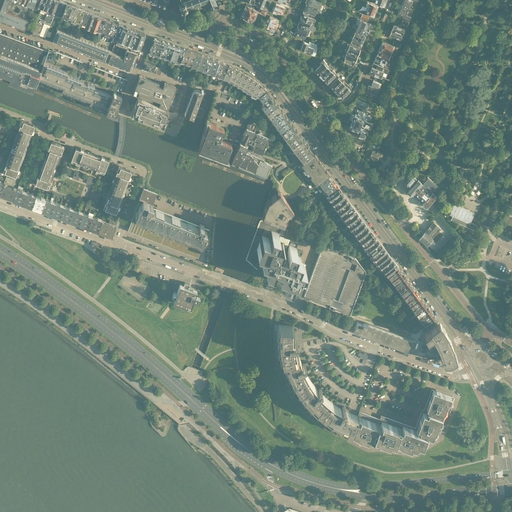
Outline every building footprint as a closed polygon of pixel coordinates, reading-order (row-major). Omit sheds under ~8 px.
[(28,19),(23,18),(5,11),(9,0),(3,0),(0,9),(0,20),(12,25),(18,28),(21,29),(24,30),(28,19)] [(33,9),(35,0),(27,0),(26,5),(27,4),(33,7),(32,9),(32,8),(33,9)] [(41,8),(44,0),(35,0),(33,9),(40,11),(40,10),(41,8)] [(49,27),(54,17),(54,16),(54,15),(60,0),(58,0),(51,0),(47,13),(46,15),(45,19),(44,20),(43,25),(39,35),(45,38),(49,27)] [(44,0),(41,8),(40,10),(47,13),(51,0),(44,0)] [(61,17),(66,3),(60,0),(54,15),(54,16),(60,18),(61,17)] [(179,2),(178,2),(179,4),(177,4),(178,5),(179,4),(179,5),(180,5),(180,7),(180,8),(179,9),(180,10),(181,9),(182,11),(182,10),(182,9),(183,9),(184,10),(185,12),(185,13),(185,14),(186,13),(186,14),(186,13),(189,12),(189,13),(190,13),(189,13),(193,12),(193,10),(196,9),(197,10),(200,9),(201,9),(200,8),(203,6),(203,7),(204,7),(204,9),(205,10),(204,10),(205,10),(209,8),(209,9),(210,11),(210,12),(210,11),(214,10),(215,10),(214,10),(218,8),(219,9),(219,8),(218,8),(218,6),(219,5),(219,4),(221,4),(221,3),(220,0),(219,0),(180,0),(180,1),(181,1),(181,2),(181,3),(180,3),(179,2)] [(246,0),(264,7),(267,9),(269,4),(263,2),(264,0),(268,0),(270,1),(270,0),(246,0)] [(321,0),(307,0),(305,4),(318,9),(320,10),(322,8),(322,6),(323,4),(321,4),(322,0),(321,0)] [(377,6),(367,2),(366,5),(368,6),(366,12),(373,15),(377,6)] [(67,19),(72,5),(66,3),(61,17),(67,19)] [(285,8),(285,7),(280,5),(276,3),(274,7),(273,7),(272,9),(272,11),(276,13),(276,12),(279,13),(279,12),(281,13),(282,13),(283,11),(283,12),(283,11),(285,11),(285,9),(285,8)] [(303,11),(302,13),(313,17),(315,12),(316,13),(318,9),(305,4),(303,11)] [(78,7),(72,5),(67,19),(73,21),(78,7)] [(243,6),(242,8),(243,10),(243,11),(241,11),(240,14),(241,16),(252,21),(253,21),(255,18),(254,17),(255,14),(256,15),(257,12),(256,12),(257,10),(246,5),(243,6)] [(401,14),(403,14),(401,19),(403,19),(408,22),(409,22),(410,18),(405,15),(408,7),(401,5),(398,12),(400,13),(401,14)] [(78,24),(84,10),(78,7),(73,21),(78,24)] [(84,26),(89,12),(84,10),(78,24),(84,26)] [(95,14),(89,12),(84,26),(84,27),(90,29),(95,14)] [(301,15),(298,24),(311,30),(313,30),(314,26),(312,25),(315,18),(313,17),(302,13),(302,14),(303,15),(303,16),(301,15)] [(101,16),(95,14),(90,29),(95,31),(96,30),(101,16)] [(277,22),(279,19),(270,15),(269,18),(268,19),(267,18),(264,26),(269,28),(269,27),(270,27),(269,29),(273,31),(274,28),(276,28),(275,26),(276,26),(275,26),(277,21),(277,22)] [(106,18),(101,16),(96,30),(98,31),(97,34),(100,35),(101,33),(106,18)] [(111,21),(106,18),(101,33),(104,34),(106,35),(111,21)] [(360,19),(358,25),(368,29),(368,28),(370,28),(371,24),(360,19)] [(118,23),(111,21),(106,35),(109,36),(113,38),(118,23)] [(39,35),(43,25),(36,22),(31,33),(39,35)] [(118,23),(113,38),(112,39),(116,41),(122,25),(118,23)] [(311,30),(298,24),(294,33),(296,34),(295,36),(300,39),(301,36),(304,37),(305,35),(308,36),(311,30)] [(402,34),(404,29),(394,24),(391,30),(402,34)] [(122,25),(116,41),(118,42),(119,40),(122,41),(128,27),(122,25)] [(368,29),(358,25),(355,31),(367,35),(369,31),(367,30),(368,29)] [(136,30),(128,27),(122,41),(129,44),(131,44),(133,38),(136,30)] [(112,51),(84,40),(57,29),(55,33),(52,41),(56,42),(91,56),(107,62),(112,51)] [(144,33),(136,30),(133,38),(131,44),(139,48),(144,33)] [(400,39),(402,34),(391,30),(389,35),(400,39)] [(352,33),(351,36),(353,37),(362,41),(365,35),(355,31),(354,34),(352,33)] [(0,73),(3,74),(3,75),(6,76),(6,75),(10,77),(10,78),(12,79),(13,78),(17,79),(17,80),(19,81),(19,80),(24,82),(23,83),(26,84),(26,83),(30,85),(30,86),(32,86),(33,85),(35,86),(34,85),(35,85),(37,78),(43,62),(44,63),(46,56),(51,58),(52,57),(54,57),(55,54),(53,54),(53,52),(48,50),(47,51),(0,33),(0,73)] [(353,37),(351,36),(350,39),(352,40),(351,42),(360,47),(362,41),(353,37)] [(159,39),(154,37),(148,52),(153,54),(153,53),(159,39)] [(163,41),(159,39),(153,53),(158,54),(163,41)] [(139,48),(131,44),(129,44),(122,41),(119,40),(118,42),(116,41),(115,44),(137,52),(139,48)] [(169,43),(163,41),(158,54),(164,56),(169,43)] [(302,41),(299,49),(304,51),(305,51),(306,50),(315,53),(317,47),(315,46),(316,44),(310,42),(309,43),(302,41)] [(382,41),(379,48),(390,52),(393,45),(392,45),(382,41)] [(137,52),(115,44),(115,43),(112,51),(107,62),(129,71),(131,70),(137,52)] [(174,45),(169,43),(164,56),(169,58),(174,45)] [(347,43),(345,50),(357,55),(359,48),(347,43)] [(179,47),(174,45),(169,58),(174,60),(179,47)] [(184,48),(179,47),(174,60),(179,61),(180,60),(184,48)] [(190,50),(184,48),(180,60),(185,63),(190,50)] [(376,54),(386,58),(387,59),(390,52),(379,48),(376,54)] [(195,52),(190,50),(185,63),(191,65),(195,52)] [(357,55),(345,50),(341,57),(344,58),(343,61),(352,65),(353,64),(354,64),(354,63),(354,61),(357,55)] [(200,54),(195,52),(191,65),(196,67),(200,54)] [(206,56),(200,54),(196,67),(201,69),(206,56)] [(376,54),(373,62),(383,66),(386,58),(376,54)] [(211,58),(206,56),(201,69),(206,71),(211,58)] [(217,60),(211,58),(206,71),(212,73),(217,60)] [(314,71),(314,72),(313,72),(314,72),(316,74),(317,73),(318,75),(328,65),(327,64),(327,63),(323,59),(319,62),(321,64),(319,65),(316,62),(313,67),(315,69),(314,70),(314,71)] [(222,62),(217,60),(212,73),(217,75),(222,62)] [(44,63),(43,62),(37,78),(61,87),(62,85),(63,85),(61,90),(89,101),(90,98),(89,103),(106,110),(112,95),(94,88),(95,85),(87,82),(87,83),(81,80),(66,74),(67,72),(50,65),(44,63)] [(162,69),(156,67),(154,66),(155,65),(150,63),(144,62),(142,69),(146,71),(147,71),(147,70),(153,72),(160,75),(162,69)] [(228,65),(222,62),(217,75),(223,77),(228,65)] [(375,64),(373,67),(372,67),(369,73),(376,76),(376,77),(379,79),(380,78),(383,71),(387,73),(388,69),(384,68),(375,64)] [(228,65),(223,77),(226,78),(228,79),(230,73),(233,67),(232,67),(231,66),(228,65)] [(328,65),(318,75),(322,79),(323,79),(333,70),(328,65)] [(232,81),(237,69),(233,67),(228,79),(232,81)] [(242,72),(237,69),(232,81),(232,82),(237,84),(242,72)] [(333,70),(323,79),(327,83),(336,74),(333,70)] [(329,85),(338,77),(341,74),(340,72),(339,71),(336,74),(327,83),(329,85)] [(246,75),(242,72),(237,84),(242,87),(246,75)] [(251,78),(246,75),(242,87),(241,88),(246,90),(251,78)] [(167,109),(174,90),(176,86),(170,84),(170,85),(167,84),(164,82),(163,85),(139,76),(133,93),(147,98),(146,101),(167,109)] [(338,77),(329,85),(329,86),(333,90),(341,81),(339,79),(340,78),(338,77)] [(256,81),(251,78),(246,90),(251,93),(256,81)] [(341,81),(333,90),(337,94),(347,85),(343,80),(341,81)] [(260,84),(256,81),(251,93),(250,94),(255,96),(256,94),(260,84)] [(378,89),(381,84),(373,81),(371,86),(369,85),(368,85),(367,88),(368,89),(368,90),(368,91),(371,92),(376,94),(378,89)] [(267,90),(260,84),(256,94),(255,96),(255,97),(258,98),(259,96),(267,90)] [(342,98),(351,89),(347,85),(337,94),(342,98)] [(193,91),(193,92),(184,114),(192,117),(192,118),(193,118),(203,90),(201,89),(201,90),(200,89),(200,90),(198,90),(197,89),(196,89),(196,90),(195,90),(194,90),(194,91),(193,91)] [(267,91),(260,96),(259,98),(260,99),(262,101),(271,95),(267,91)] [(121,95),(113,92),(112,95),(106,110),(118,115),(118,105),(117,105),(117,103),(116,102),(117,101),(119,102),(121,95)] [(263,108),(274,101),(272,98),(271,95),(262,101),(261,102),(261,103),(263,105),(260,108),(262,109),(263,108)] [(167,109),(146,101),(137,97),(132,113),(163,124),(168,109),(167,109)] [(275,101),(274,101),(263,108),(265,112),(262,114),(264,116),(267,113),(277,105),(276,103),(276,102),(275,101)] [(278,105),(277,105),(267,113),(269,117),(266,119),(268,121),(270,118),(281,110),(279,108),(280,107),(278,105)] [(282,110),(281,110),(270,118),(273,122),(270,124),(271,125),(274,123),(285,115),(283,113),(283,112),(282,110)] [(373,123),(369,122),(364,119),(363,119),(359,117),(354,115),(352,114),(349,119),(352,120),(349,127),(353,129),(353,130),(356,131),(356,130),(358,130),(357,134),(358,134),(358,135),(358,136),(358,137),(359,137),(360,137),(361,137),(361,136),(362,136),(363,137),(366,130),(367,130),(368,128),(370,129),(373,123)] [(275,130),(288,120),(287,118),(287,117),(286,115),(285,115),(274,123),(277,127),(276,128),(275,127),(274,128),(275,130)] [(281,133),(292,125),(290,123),(291,122),(289,120),(288,120),(275,130),(277,132),(279,130),(280,131),(277,134),(278,135),(281,133)] [(22,121),(17,132),(17,133),(19,133),(30,137),(32,133),(33,133),(34,131),(34,130),(33,130),(35,125),(22,121)] [(262,154),(265,146),(269,135),(270,133),(259,129),(261,126),(255,123),(249,121),(240,143),(238,146),(232,159),(230,162),(267,178),(272,166),(258,160),(261,154),(262,154)] [(209,122),(208,124),(206,123),(198,150),(199,150),(224,159),(225,157),(226,157),(232,159),(238,146),(220,139),(224,128),(209,122)] [(292,125),(281,133),(284,136),(281,138),(283,140),(285,138),(296,130),(294,128),(294,127),(293,125),(292,125)] [(296,130),(285,138),(288,141),(285,143),(286,145),(289,143),(299,135),(298,133),(298,132),(297,130),(296,130)] [(19,133),(16,142),(27,146),(30,137),(19,133)] [(299,135),(289,143),(291,146),(289,148),(290,150),(303,140),(301,138),(302,137),(300,135),(299,135)] [(303,140),(290,150),(293,155),(295,154),(296,153),(307,145),(305,143),(305,142),(304,140),(303,140)] [(27,146),(16,142),(12,151),(24,155),(27,146)] [(51,142),(49,146),(48,146),(47,149),(48,149),(46,154),(58,158),(59,159),(64,146),(51,142)] [(307,145),(296,153),(295,154),(297,157),(296,158),(297,160),(300,157),(309,150),(310,150),(310,149),(308,147),(309,147),(307,145)] [(81,148),(80,150),(75,148),(71,161),(83,165),(84,164),(88,153),(83,151),(84,150),(81,149),(81,148)] [(309,150),(300,157),(301,160),(303,162),(314,154),(313,153),(312,152),(310,150),(309,150)] [(24,155),(12,151),(9,160),(9,161),(20,165),(24,155)] [(376,161),(380,152),(378,151),(376,154),(372,151),(369,157),(368,156),(367,159),(370,161),(371,158),(376,161)] [(96,156),(91,154),(88,153),(84,164),(92,167),(96,156)] [(58,158),(46,154),(43,163),(54,167),(58,158)] [(315,161),(318,159),(314,154),(303,162),(301,164),(304,169),(313,181),(316,184),(316,185),(330,175),(326,170),(323,172),(322,170),(324,169),(318,162),(317,163),(315,161)] [(96,156),(92,167),(92,169),(104,173),(109,160),(104,159),(104,157),(102,156),(101,156),(101,157),(96,156)] [(20,165),(9,161),(9,160),(7,159),(3,172),(16,177),(17,172),(19,172),(20,170),(20,169),(19,169),(20,165)] [(54,167),(43,163),(40,171),(51,176),(54,167)] [(118,166),(116,174),(114,179),(116,179),(127,183),(129,179),(130,179),(131,176),(130,176),(131,171),(118,166)] [(53,176),(51,176),(40,171),(38,176),(37,176),(36,178),(36,179),(37,179),(35,184),(48,188),(53,176)] [(75,171),(72,178),(78,180),(81,173),(75,171)] [(335,181),(330,175),(316,185),(319,188),(322,191),(324,189),(335,181)] [(436,196),(432,193),(437,186),(427,177),(421,183),(418,180),(416,182),(415,181),(416,180),(411,175),(404,184),(409,188),(410,186),(411,187),(408,191),(406,193),(407,194),(409,196),(410,196),(412,194),(412,195),(413,193),(414,194),(414,193),(424,201),(422,203),(422,204),(422,206),(424,207),(426,207),(427,207),(436,196)] [(88,176),(86,183),(92,185),(94,178),(88,176)] [(116,179),(112,188),(124,192),(127,183),(116,179)] [(335,181),(324,189),(322,191),(326,197),(328,196),(339,187),(335,181)] [(0,194),(13,200),(17,189),(3,184),(0,192),(0,194)] [(290,203),(309,190),(307,188),(303,187),(302,189),(301,191),(298,194),(295,197),(292,199),(289,199),(288,201),(290,203)] [(339,187),(328,196),(331,200),(342,192),(339,187)] [(13,200),(13,201),(22,204),(26,194),(27,192),(22,191),(22,189),(17,188),(17,189),(13,200)] [(124,192),(112,188),(109,197),(120,201),(124,192)] [(157,193),(143,188),(127,230),(198,257),(209,229),(203,227),(204,226),(199,224),(199,225),(152,207),(153,204),(152,204),(157,193)] [(279,188),(270,194),(261,216),(287,225),(293,208),(290,203),(288,201),(279,188)] [(99,191),(92,189),(89,197),(96,199),(97,196),(96,196),(97,194),(98,194),(99,191)] [(27,192),(26,194),(22,204),(27,206),(31,194),(27,192)] [(342,192),(331,200),(335,205),(346,196),(342,192)] [(31,194),(27,206),(31,208),(36,196),(31,194)] [(36,196),(31,208),(36,209),(40,197),(36,196)] [(120,201),(109,197),(108,196),(103,209),(116,213),(118,209),(119,209),(120,206),(119,206),(120,201)] [(346,196),(335,205),(338,210),(349,201),(346,196)] [(40,197),(36,209),(41,211),(45,199),(40,197)] [(45,199),(41,211),(46,213),(50,201),(45,199)] [(50,201),(46,213),(50,215),(55,202),(50,201)] [(349,201),(338,210),(342,214),(353,206),(349,201)] [(55,202),(50,215),(55,216),(59,204),(55,202)] [(59,204),(55,216),(60,218),(64,206),(59,204)] [(453,205),(450,212),(454,213),(452,217),(451,220),(475,231),(477,225),(470,222),(468,221),(472,213),(453,205)] [(64,206),(60,218),(64,220),(69,208),(64,206)] [(353,206),(342,214),(340,215),(344,220),(346,219),(357,211),(353,206)] [(69,208),(64,220),(69,221),(73,210),(74,209),(69,208)] [(73,210),(69,221),(74,223),(78,211),(74,209),(73,210)] [(78,211),(74,223),(79,225),(83,213),(78,211)] [(357,211),(346,219),(349,224),(360,216),(357,211)] [(83,213),(79,225),(83,227),(88,214),(83,213)] [(88,214),(83,227),(88,228),(92,217),(92,216),(88,214)] [(115,225),(119,216),(112,214),(109,223),(102,221),(102,220),(97,232),(103,234),(112,237),(116,226),(115,225)] [(92,217),(88,228),(92,230),(97,218),(92,216),(92,217)] [(360,216),(349,224),(353,229),(364,221),(360,216)] [(97,218),(92,230),(97,232),(102,220),(97,218)] [(364,221),(353,229),(356,234),(367,225),(364,221)] [(431,240),(441,229),(433,223),(425,233),(424,232),(419,238),(427,245),(427,244),(437,253),(448,240),(442,235),(435,243),(431,240)] [(367,225),(356,234),(360,239),(371,230),(367,225)] [(371,230),(360,239),(363,243),(364,243),(375,235),(371,230)] [(301,258),(294,255),(297,248),(289,245),(287,252),(281,250),(283,243),(276,241),(279,234),(271,231),(269,238),(262,236),(257,250),(264,253),(262,259),(268,262),(265,268),(273,271),(274,268),(280,270),(279,273),(286,276),(283,283),(291,285),(293,279),(300,281),(305,267),(298,264),(301,258)] [(375,235),(364,243),(366,245),(363,247),(365,249),(367,247),(377,239),(375,235)] [(377,239),(367,247),(369,249),(366,251),(368,253),(370,251),(381,243),(377,239)] [(381,243),(370,251),(372,253),(369,255),(371,257),(373,255),(384,247),(381,243)] [(355,257),(324,245),(323,245),(322,246),(320,250),(303,296),(303,297),(304,297),(304,298),(348,314),(350,314),(350,313),(366,271),(355,257)] [(384,247),(373,255),(375,258),(373,259),(374,261),(376,260),(387,252),(384,247)] [(387,252),(376,260),(378,262),(376,263),(377,265),(379,264),(390,256),(387,252)] [(390,256),(379,264),(381,266),(379,267),(380,269),(393,259),(390,256)] [(399,267),(393,259),(380,269),(379,269),(385,277),(387,276),(399,267)] [(399,267),(387,276),(389,278),(390,277),(391,280),(403,271),(399,267)] [(403,271),(391,280),(392,282),(393,281),(395,284),(406,276),(403,271)] [(406,276),(395,284),(394,284),(395,286),(396,285),(398,288),(409,280),(406,276)] [(409,280),(398,288),(397,289),(398,290),(399,290),(401,292),(412,284),(409,280)] [(179,283),(176,292),(174,291),(172,295),(175,297),(173,301),(182,304),(181,307),(185,309),(187,306),(190,307),(193,299),(198,300),(200,296),(195,294),(197,290),(188,287),(189,284),(184,282),(183,285),(179,283)] [(412,284),(401,292),(400,293),(401,294),(402,294),(404,296),(415,288),(412,284)] [(415,288),(404,296),(403,297),(404,298),(405,298),(407,300),(418,292),(415,288)] [(418,292),(407,300),(406,301),(407,302),(408,302),(410,304),(421,296),(418,292)] [(421,296),(410,304),(409,305),(410,307),(411,306),(413,308),(424,300),(421,296)] [(424,300),(413,308),(412,309),(413,311),(414,310),(416,312),(427,304),(424,300)] [(427,304),(416,312),(415,313),(417,315),(417,314),(419,317),(430,309),(427,304)] [(430,309),(419,317),(418,317),(419,319),(418,320),(420,322),(421,321),(433,313),(430,309)] [(433,313),(421,321),(424,325),(436,317),(433,313)] [(416,342),(375,327),(368,324),(363,323),(362,324),(357,322),(353,331),(360,334),(371,338),(407,351),(408,349),(409,350),(410,350),(411,349),(412,349),(413,348),(413,347),(415,342),(416,342)] [(439,322),(430,329),(423,334),(427,339),(429,342),(428,345),(426,350),(426,351),(426,352),(426,353),(426,354),(426,355),(427,355),(427,356),(428,356),(429,357),(430,357),(440,358),(438,354),(440,353),(441,357),(441,358),(441,362),(442,362),(442,363),(443,363),(444,363),(446,362),(449,362),(450,361),(452,361),(453,360),(456,358),(455,356),(455,353),(454,350),(453,347),(451,343),(451,340),(449,338),(445,330),(444,328),(442,326),(439,322)] [(294,342),(296,342),(297,341),(297,340),(297,339),(296,339),(295,339),(292,339),(292,336),(293,336),(293,329),(293,327),(293,325),(286,324),(274,324),(276,324),(275,330),(275,336),(276,342),(277,348),(278,354),(279,361),(284,359),(296,355),(296,353),(295,352),(294,346),(294,342)] [(306,373),(304,369),(303,366),(304,366),(305,365),(305,364),(305,363),(304,362),(303,362),(300,364),(299,361),(300,360),(299,357),(298,355),(296,355),(284,359),(285,365),(287,371),(293,382),(296,387),(309,378),(308,376),(307,375),(306,373)] [(315,387),(312,382),(311,381),(310,380),(309,378),(296,387),(303,397),(311,405),(315,409),(320,413),(330,401),(328,400),(327,399),(325,397),(322,394),(319,392),(321,391),(321,390),(321,389),(321,388),(320,388),(319,388),(318,388),(316,390),(314,388),(315,387)] [(445,417),(452,397),(432,390),(425,410),(443,416),(445,417)] [(352,430),(356,415),(352,414),(350,413),(347,412),(347,411),(344,410),(345,408),(345,407),(344,406),(343,406),(342,406),(342,407),(340,409),(338,408),(338,407),(333,404),(333,403),(331,402),(330,401),(320,413),(325,417),(330,420),(335,423),(341,426),(346,428),(352,430)] [(435,436),(443,416),(425,410),(424,412),(422,412),(417,427),(420,428),(419,431),(426,433),(435,436)] [(370,443),(372,439),(379,420),(374,418),(373,421),(357,416),(356,419),(357,415),(356,415),(352,430),(350,435),(370,443)] [(392,447),(393,443),(400,424),(395,422),(394,425),(379,420),(372,439),(392,447)] [(422,444),(426,433),(419,431),(416,429),(400,424),(393,443),(414,451),(417,442),(422,444)]
